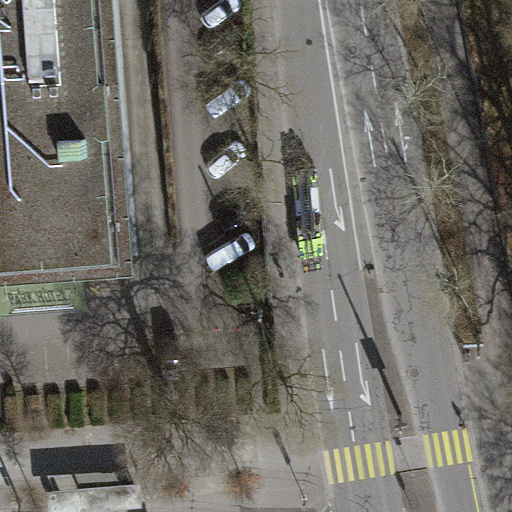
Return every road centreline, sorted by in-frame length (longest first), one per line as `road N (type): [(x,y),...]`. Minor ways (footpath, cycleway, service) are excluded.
road 1 (primary): [(426,511),(346,119)]
road 2 (primary): [(314,0),(346,119)]
